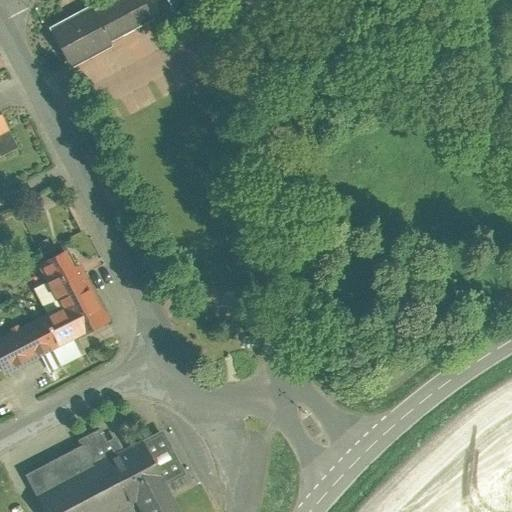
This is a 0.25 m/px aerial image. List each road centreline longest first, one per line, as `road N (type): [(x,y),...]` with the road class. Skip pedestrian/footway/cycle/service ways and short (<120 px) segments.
road 1 (residential): [(230,0),(257,122),(280,400)]
road 2 (residential): [(171,372),(0,25)]
road 3 (residential): [(511,144),(391,78),(312,0)]
road 4 (tertiary): [(511,347),(417,410),(346,473)]
road 5 (residential): [(0,458),(171,372)]
